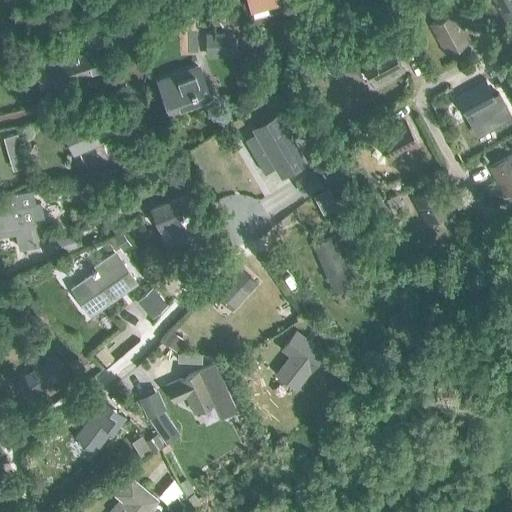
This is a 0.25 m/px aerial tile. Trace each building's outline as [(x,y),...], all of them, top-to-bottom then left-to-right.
[(248,0),(251,10),(279,2),(278,0),(248,0)] [(468,0),(459,6),(465,17),(475,12),(468,0)] [(511,0),(491,0),(503,22),(511,16),(511,0)] [(428,24),(444,54),(468,41),(452,11),(428,24)] [(404,22),(385,30),(389,40),(408,31),(404,22)] [(132,29),(115,33),(124,62),(140,58),(132,29)] [(206,56),(234,56),(234,32),(205,32),(206,56)] [(359,62),(371,85),(401,70),(388,46),(359,62)] [(43,64),(50,85),(103,68),(97,47),(43,64)] [(197,66),(158,80),(169,111),(196,101),(208,97),(203,83),(197,66)] [(484,79),(454,95),(455,96),(458,94),(478,130),(489,124),(490,127),(511,116),(498,92),(493,95),(484,79)] [(60,127),(72,154),(109,138),(97,111),(60,127)] [(254,126),(253,126),(256,131),(276,166),(282,176),(283,176),(281,173),(304,160),(305,163),(306,162),(277,112),(276,113),(277,115),(255,128),(254,126)] [(375,138),(388,161),(417,145),(404,121),(375,138)] [(457,140),(457,141),(457,142),(457,143),(458,144),(458,145),(459,146),(459,147),(460,147),(461,148),(462,148),(463,148),(464,148),(465,148),(466,148),(467,148),(468,147),(469,147),(469,146),(470,146),(470,145),(471,145),(471,144),(471,143),(471,142),(472,142),(472,141),(472,140),(471,140),(471,139),(471,138),(471,137),(470,137),(470,136),(469,135),(468,135),(467,134),(466,134),(465,134),(464,134),(463,134),(462,134),(461,134),(461,135),(460,135),(459,136),(458,137),(458,138),(457,138),(457,139),(457,140)] [(22,149),(8,152),(13,168),(26,164),(22,149)] [(489,165),(505,195),(511,190),(511,153),(489,165)] [(313,169),(295,179),(303,193),(321,183),(313,169)] [(408,195),(424,224),(448,211),(432,182),(408,195)] [(327,189),(314,196),(322,212),(336,206),(327,189)] [(5,209),(0,210),(0,234),(15,232),(18,247),(36,244),(32,218),(43,216),(40,203),(35,204),(32,190),(2,195),(5,209)] [(150,208),(157,228),(165,224),(173,245),(201,234),(186,195),(150,208)] [(217,230),(208,234),(213,246),(222,242),(217,230)] [(122,231),(109,240),(115,248),(119,245),(122,249),(130,244),(122,231)] [(79,233),(66,237),(69,248),(82,244),(79,233)] [(314,244),(334,292),(353,283),(347,267),(333,236),(314,244)] [(92,272),(72,286),(91,313),(136,282),(115,251),(93,265),(95,268),(91,270),(92,272)] [(215,293),(231,307),(253,282),(237,268),(215,293)] [(137,299),(151,315),(165,303),(151,287),(137,299)] [(280,369),(277,373),(294,386),(307,369),(315,359),(323,348),(296,328),(281,347),(291,355),(280,369)] [(172,331),(164,342),(176,350),(184,340),(172,331)] [(58,353),(14,382),(24,396),(67,368),(58,353)] [(77,354),(70,359),(76,369),(84,364),(77,354)] [(178,378),(165,385),(173,401),(186,395),(193,410),(212,401),(220,416),(236,408),(215,362),(198,369),(178,378)] [(76,435),(93,448),(107,431),(113,434),(126,417),(103,400),(76,435)] [(162,410),(148,416),(164,439),(176,431),(162,410)] [(156,434),(145,441),(151,451),(163,444),(156,434)] [(144,511),(145,511),(158,498),(130,474),(113,494),(119,499),(110,510),(112,511),(144,511)] [(174,478),(159,495),(168,502),(178,495),(183,492),(174,478)] [(178,495),(168,502),(174,511),(175,511),(185,505),(178,495)]
